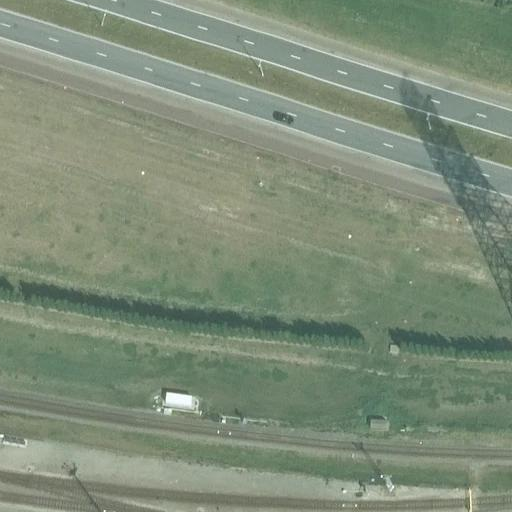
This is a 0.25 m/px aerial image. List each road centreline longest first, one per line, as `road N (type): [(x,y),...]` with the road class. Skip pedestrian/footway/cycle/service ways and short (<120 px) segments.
road 1 (primary): [(0,28),(511,186)]
road 2 (primary): [(511,133),(90,0)]
